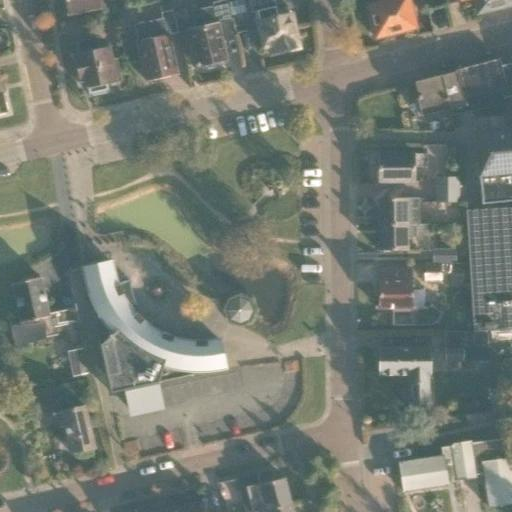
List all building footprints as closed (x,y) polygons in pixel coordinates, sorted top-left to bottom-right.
[(64,0),(68,16),(104,8),(101,0),(64,0)] [(225,0),(224,0),(211,0),(213,7),(191,12),(195,29),(187,31),(196,67),(227,60),(218,24),(231,21),(225,0)] [(278,17),(273,0),(249,0),(252,13),(257,12),(264,46),(269,45),(271,53),(301,46),(293,14),(278,17)] [(415,27),(407,0),(388,0),(367,5),(373,30),(372,32),(373,38),(377,39),(379,40),(381,39),(383,35),(415,27)] [(511,0),(446,0),(448,4),(463,0),(474,0),(478,14),(511,4),(511,0)] [(165,36),(162,20),(135,26),(138,42),(136,43),(145,81),(176,74),(167,36),(165,36)] [(248,71),(265,68),(258,27),(241,30),(248,71)] [(100,50),(97,37),(77,41),(80,54),(75,55),(77,63),(75,64),(79,82),(86,80),(89,95),(106,91),(105,84),(119,81),(115,62),(112,62),(109,48),(100,50)] [(499,65),(497,58),(454,70),(455,71),(414,82),(417,95),(416,95),(417,97),(415,98),(415,99),(413,99),(417,115),(419,114),(420,116),(450,108),(451,109),(467,105),(465,100),(502,95),(503,99),(511,96),(511,91),(510,83),(511,82),(511,73),(509,63),(499,65)] [(479,130),(474,131),(476,152),(481,204),(511,200),(511,126),(504,128),(479,130)] [(413,155),(413,154),(377,155),(377,184),(413,183),(413,168),(426,168),(425,155),(413,155)] [(435,191),(458,190),(458,177),(435,177),(435,191)] [(458,190),(435,191),(435,202),(458,202),(458,190)] [(378,225),(418,224),(418,206),(420,206),(420,195),(405,195),(405,198),(378,198),(378,225)] [(511,328),(511,206),(466,209),(474,331),(511,328)] [(418,224),(378,225),(379,251),(407,251),(406,237),(415,237),(415,235),(430,235),(430,224),(418,225),(418,224)] [(457,261),(457,249),(434,249),(434,261),(457,261)] [(112,273),(110,262),(82,268),(85,280),(88,293),(95,308),(91,311),(109,393),(192,375),(192,371),(214,370),(216,370),(224,368),(218,340),(215,341),(198,342),(181,341),(164,336),(149,328),(141,322),(143,320),(138,311),(131,295),(128,280),(116,284),(112,273)] [(440,282),(439,263),(424,263),(424,282),(440,282)] [(412,269),(380,269),(380,281),(378,281),(378,308),(392,308),(392,324),(431,324),(442,314),(432,304),(429,307),(412,307),(412,269)] [(40,278),(12,284),(20,323),(24,339),(44,337),(56,334),(55,328),(77,323),(78,326),(79,325),(74,304),(73,304),(74,309),(55,313),(49,314),(40,278)] [(250,299),(238,294),(227,298),(222,310),(227,322),(239,326),(249,322),(255,310),(250,299)] [(487,347),(486,331),(444,332),(445,362),(490,361),(490,347),(487,347)] [(87,373),(82,348),(68,351),(73,376),(87,373)] [(429,375),(428,348),(377,348),(377,375),(407,375),(408,409),(428,409),(428,375),(429,375)] [(61,412),(56,413),(60,430),(65,429),(71,454),(94,448),(84,406),(61,412)] [(511,457),(509,458),(506,438),(471,444),(470,441),(450,444),(450,446),(441,447),(443,455),(398,462),(403,492),(448,485),(448,481),(476,477),(476,474),(484,473),(489,507),(511,503),(511,457)] [(251,511),(255,511),(266,509),(266,510),(289,504),(283,478),(259,484),(258,482),(244,486),(251,511)] [(202,511),(200,501),(175,507),(176,511),(202,511)]
